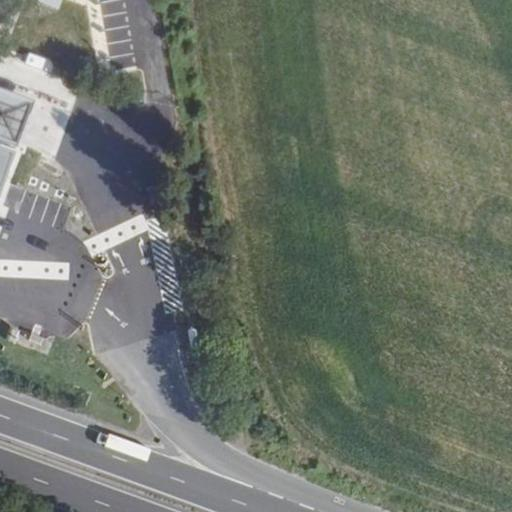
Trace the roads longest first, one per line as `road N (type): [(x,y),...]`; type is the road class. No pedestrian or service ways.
road 1 (trunk): [(265,511),(0,416)]
road 2 (trunk): [(281,511),(196,443),(122,325)]
road 3 (trunk): [(0,467),(129,511)]
